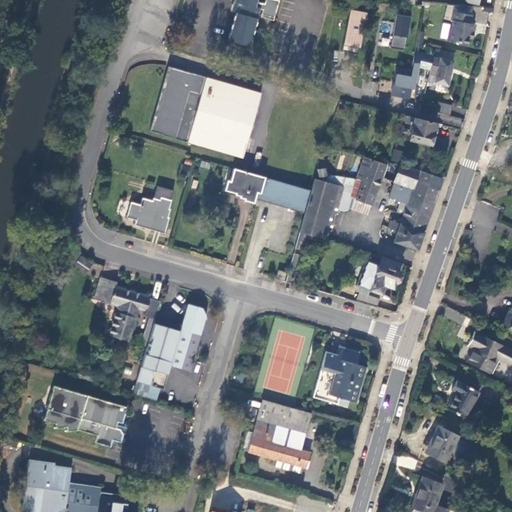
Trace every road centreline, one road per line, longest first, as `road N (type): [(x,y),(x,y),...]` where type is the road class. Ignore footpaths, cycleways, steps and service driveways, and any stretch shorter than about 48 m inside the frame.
road 1 (unclassified): [(240,294),(107,255),(86,243),(72,215),(134,0)]
road 2 (secondary): [(408,341),(511,2)]
road 3 (unknown): [(466,125),(205,48),(209,0)]
road 4 (secondary): [(358,511),(408,341)]
road 5 (unclassified): [(408,341),(240,294)]
road 6 (unclassified): [(221,448),(200,436),(240,294)]
